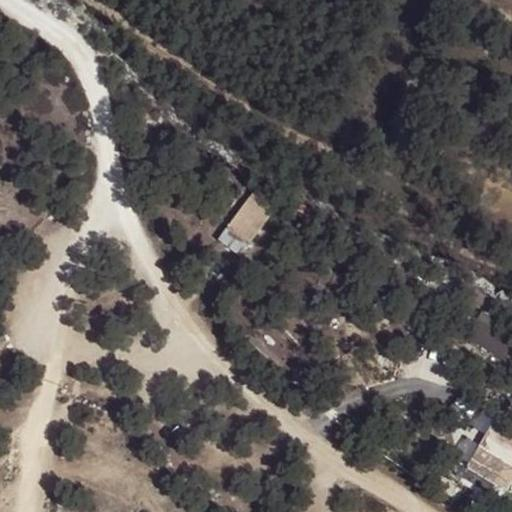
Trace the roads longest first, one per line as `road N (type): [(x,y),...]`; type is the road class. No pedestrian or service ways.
road 1 (track): [(64,347),(110,142)]
road 2 (track): [(64,347),(25,511)]
road 3 (track): [(201,342),(64,347)]
